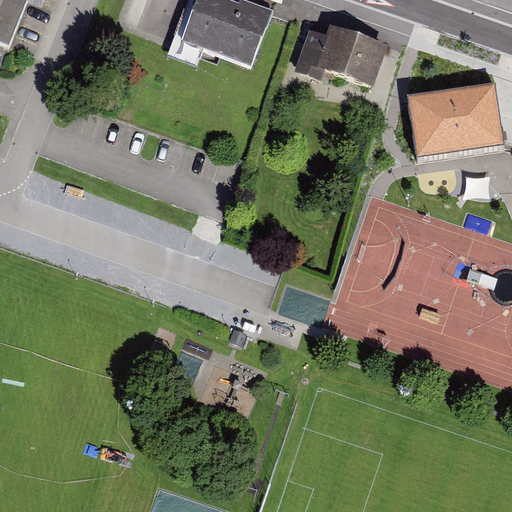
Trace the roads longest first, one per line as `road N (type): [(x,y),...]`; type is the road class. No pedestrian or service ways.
road 1 (unknown): [(42,113),(219,192)]
road 2 (tertiary): [(511,42),(386,0)]
